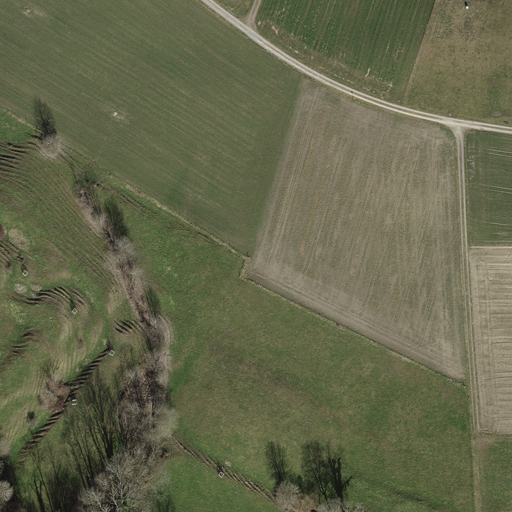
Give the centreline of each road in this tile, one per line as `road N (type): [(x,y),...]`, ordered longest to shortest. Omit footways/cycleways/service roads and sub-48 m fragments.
road 1 (track): [(207,0),(295,64),(348,91),(431,117),(511,130)]
road 2 (track): [(458,122),(477,437)]
